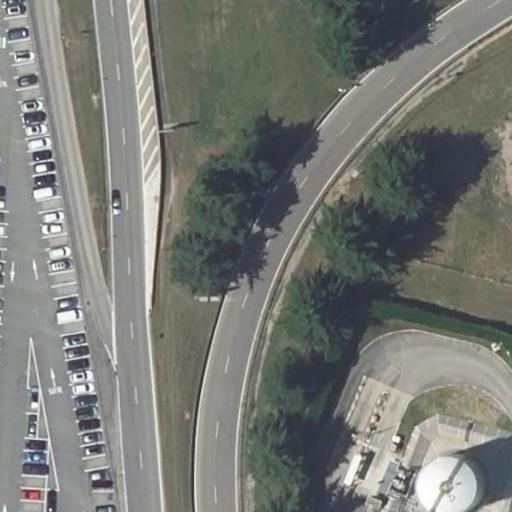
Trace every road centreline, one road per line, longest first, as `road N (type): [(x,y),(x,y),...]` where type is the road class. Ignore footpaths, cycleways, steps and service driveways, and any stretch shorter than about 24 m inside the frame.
road 1 (primary): [(217,511),(218,412),(233,337),(289,203),(338,135),(399,74),(501,0)]
road 2 (primary): [(110,0),(145,511)]
